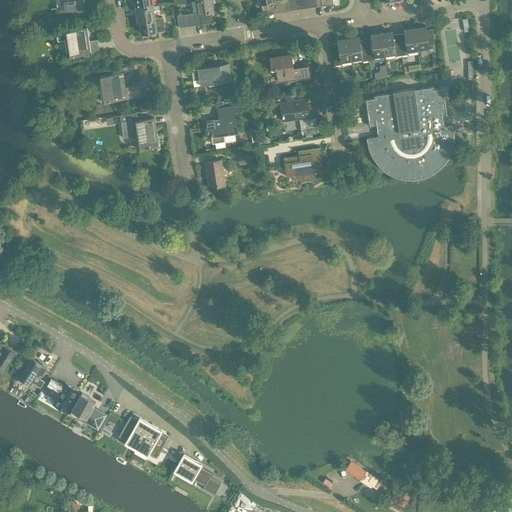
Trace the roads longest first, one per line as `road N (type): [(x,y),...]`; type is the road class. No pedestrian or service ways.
road 1 (residential): [(0,303),(114,369),(205,439),(246,484),(304,511)]
road 2 (residential): [(483,221),(483,3)]
road 3 (residential): [(322,22),(166,50)]
road 4 (residential): [(186,179),(166,50)]
road 5 (residential): [(339,148),(322,22)]
road 6 (residential): [(483,3),(359,15)]
